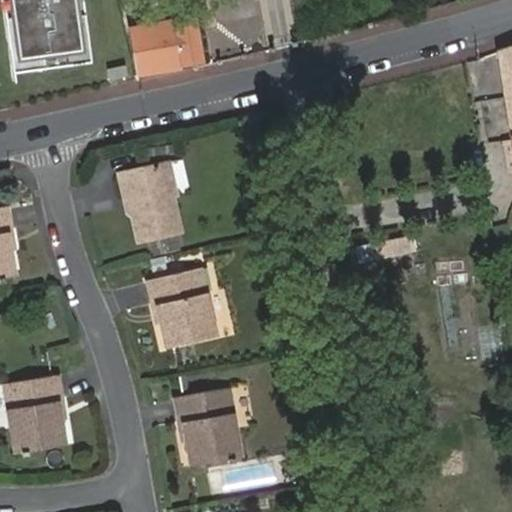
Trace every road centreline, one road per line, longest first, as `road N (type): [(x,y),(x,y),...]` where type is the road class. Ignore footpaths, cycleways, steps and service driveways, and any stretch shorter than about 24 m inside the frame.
road 1 (residential): [(43,131),(292,74),(511,9)]
road 2 (residential): [(43,131),(85,297),(112,359),(132,477)]
road 3 (unknown): [(286,75),(305,180),(320,202),(383,196),(479,171),(499,158)]
road 4 (residential): [(132,477),(95,493),(0,496)]
